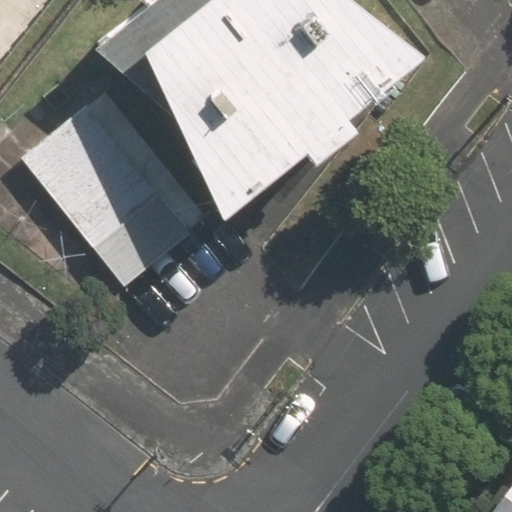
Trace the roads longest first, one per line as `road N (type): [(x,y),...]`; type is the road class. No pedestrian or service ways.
road 1 (residential): [(325,511),(511,265)]
road 2 (residential): [(128,511),(0,413)]
